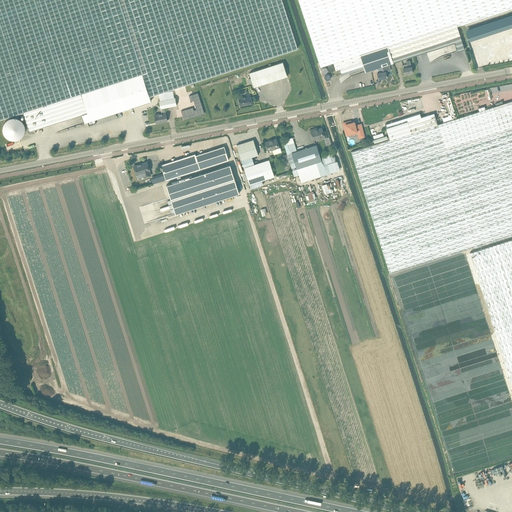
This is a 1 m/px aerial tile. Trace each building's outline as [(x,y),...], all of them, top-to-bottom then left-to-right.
[(29,131),(82,114),(85,123),(151,101),(149,96),(298,48),(282,0),(0,0),(0,119),(23,112),(29,131)] [(511,0),(298,0),(321,67),(333,63),(336,70),(362,62),(365,72),(381,67),(389,64),(393,63),(454,42),(455,43),(458,52),(465,49),(462,41),(457,26),(458,26),(460,25),(461,25),(462,25),(511,8),(511,0)] [(511,11),(463,27),(471,52),(511,38),(511,11)] [(484,66),(511,61),(511,53),(483,59),(484,66)] [(408,67),(403,68),(404,74),(413,73),(411,66),(410,61),(407,62),(408,67)] [(287,76),(286,71),(283,62),(249,73),(254,87),(287,76)] [(390,70),(389,64),(381,67),(382,72),(377,73),(379,79),(387,78),(386,76),(389,75),(388,71),(390,70)] [(193,107),(181,111),(184,120),(204,113),(198,93),(189,96),(191,101),(194,100),(197,109),(194,110),(193,107)] [(252,103),(250,94),(245,95),(245,96),(238,98),(240,106),(252,103)] [(175,97),(159,100),(161,108),(164,108),(177,105),(175,97)] [(385,124),(390,139),(351,152),(390,274),(476,247),(476,248),(481,246),(480,245),(511,235),(511,100),(495,106),(458,118),(437,124),(434,113),(421,117),(420,113),(385,124)] [(164,108),(161,108),(162,113),(154,115),(156,123),(167,121),(166,113),(165,113),(164,108)] [(24,122),(22,120),(20,118),(17,117),(14,116),(11,117),(8,118),(6,120),(4,122),(3,125),(3,128),(3,131),(4,133),(6,136),(8,137),(11,139),(14,139),(17,139),(20,137),(22,136),(24,133),(25,131),(25,128),(25,125),(24,122)] [(355,127),(355,125),(354,122),(349,124),(348,122),(343,123),(345,131),(347,130),(348,133),(353,132),(357,131),(359,138),(364,136),(362,129),(357,130),(357,127),(355,127)] [(324,136),(323,133),(322,128),(315,130),(315,129),(310,130),(313,140),(324,136)] [(242,160),(258,155),(253,139),(237,145),(242,160)] [(276,139),(265,142),(268,151),(272,149),(272,150),(279,148),(276,139)] [(292,153),(297,169),(322,161),(320,157),(316,145),(292,153)] [(166,180),(200,169),(229,160),(224,146),(195,155),(195,154),(161,165),(166,180)] [(320,157),(322,161),(323,165),(336,160),(334,153),(320,157)] [(254,165),(244,168),(246,173),(249,184),(251,189),(260,186),(259,181),(274,176),(271,165),(269,160),(254,165)] [(326,174),(323,165),(322,161),(297,169),(301,182),(326,174)] [(147,162),(133,166),(135,171),(136,175),(137,175),(138,179),(143,177),(143,178),(151,176),(150,171),(149,167),(147,162)] [(230,165),(166,185),(171,199),(172,203),(172,204),(173,207),(174,208),(175,211),(175,214),(239,193),(235,179),(234,179),(230,165)] [(331,192),(328,183),(321,185),(324,194),(331,192)] [(511,239),(469,253),(496,337),(511,387),(511,239)] [(487,348),(494,345),(491,334),(487,335),(489,341),(486,342),(487,348)]
